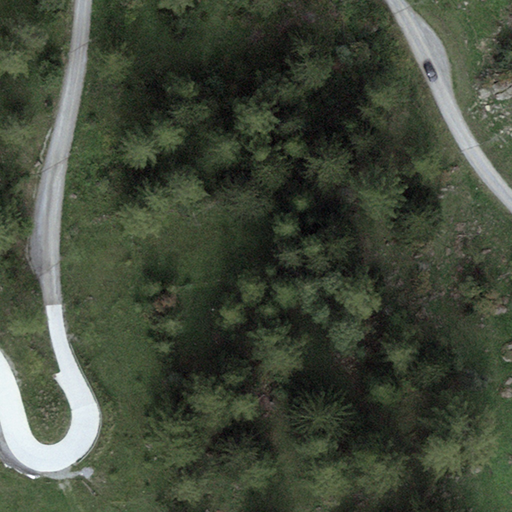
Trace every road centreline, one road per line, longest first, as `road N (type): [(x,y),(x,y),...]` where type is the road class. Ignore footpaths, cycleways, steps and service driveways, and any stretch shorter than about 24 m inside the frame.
road 1 (unclassified): [(81,0),(45,237),(56,333),(86,414),(69,450),(43,459),(19,447),(0,403)]
road 2 (unclassified): [(511,199),(471,151),(394,0)]
